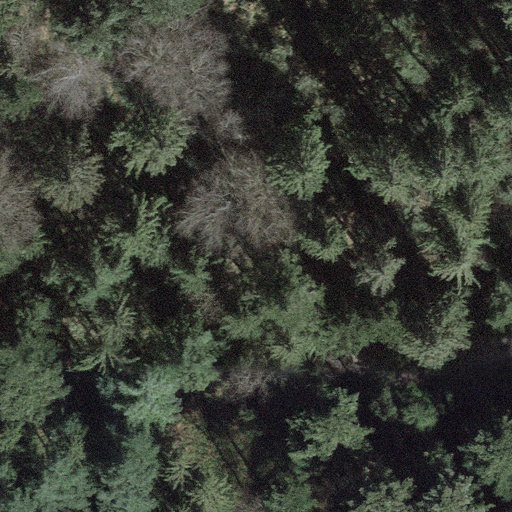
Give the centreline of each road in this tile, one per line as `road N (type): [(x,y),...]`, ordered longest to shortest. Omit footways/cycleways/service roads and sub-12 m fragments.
road 1 (track): [(0,141),(239,317),(330,357),(453,361),(511,344)]
road 2 (track): [(511,435),(406,511)]
